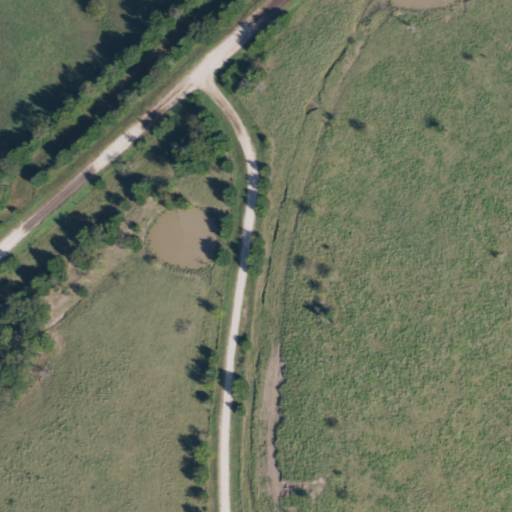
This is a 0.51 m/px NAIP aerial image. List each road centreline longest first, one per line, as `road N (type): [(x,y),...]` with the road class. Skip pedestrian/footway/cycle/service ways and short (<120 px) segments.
road 1 (residential): [(333,511),(296,270),(256,99)]
road 2 (residential): [(0,272),(201,114),(256,99)]
